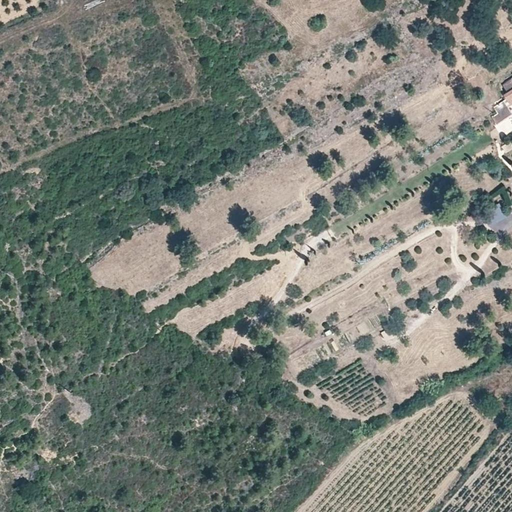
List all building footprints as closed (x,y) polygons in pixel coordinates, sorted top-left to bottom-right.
[(511,79),(503,85),(507,92),(504,95),(506,99),(511,105),(511,103),(511,79)] [(511,112),(508,106),(511,105),(506,99),(494,107),(497,113),(502,119),(511,112)] [(502,119),(497,113),(492,116),(496,123),(502,119)] [(487,225),(505,214),(498,202),(480,213),(487,225)] [(495,249),(500,262),(511,257),(511,245),(511,243),(495,249)] [(396,334),(391,326),(381,332),(386,340),(396,334)]
